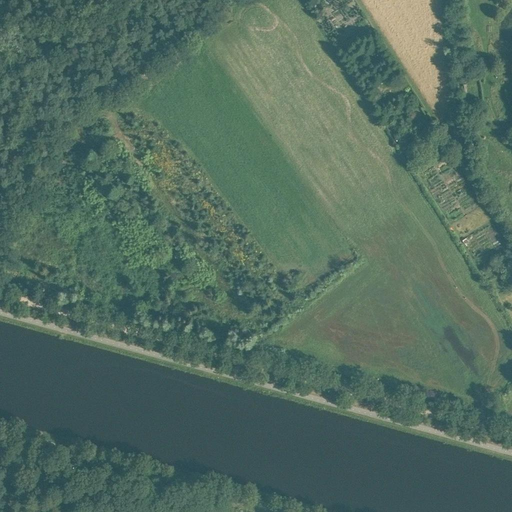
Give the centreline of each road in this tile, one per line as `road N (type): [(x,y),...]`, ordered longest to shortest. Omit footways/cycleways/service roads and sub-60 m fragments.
road 1 (track): [(511,433),(0,294)]
road 2 (track): [(44,446),(296,511)]
